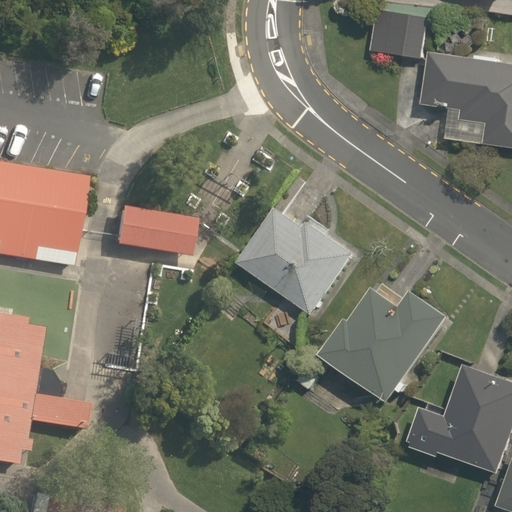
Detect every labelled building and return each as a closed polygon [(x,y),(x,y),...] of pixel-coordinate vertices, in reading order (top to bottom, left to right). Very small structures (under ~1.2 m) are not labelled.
[(428,60),(437,8),(389,0),(382,0),(374,51),(428,60)] [(482,0),(500,9),(504,0),(482,0)] [(452,142),(511,150),(511,59),(437,50),(429,106),(456,110),(452,142)] [(0,258),(59,268),(74,179),(0,167),(0,258)] [(291,204),(247,261),(317,315),(361,258),(291,204)] [(179,222),(98,209),(92,247),(173,260),(179,222)] [(408,308),(381,288),(330,355),(392,402),(456,317),(421,290),(408,308)] [(20,332),(0,329),(0,457),(6,421),(68,431),(73,401),(11,391),(20,332)] [(511,452),(511,378),(474,365),(457,413),(429,403),(415,443),(504,474),(511,452)] [(67,511),(13,503),(11,511),(67,511)]
